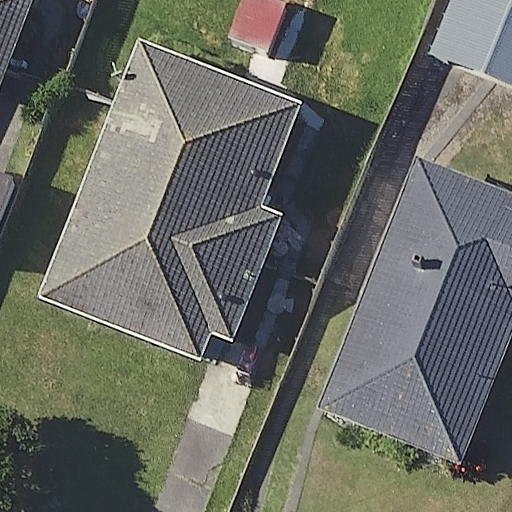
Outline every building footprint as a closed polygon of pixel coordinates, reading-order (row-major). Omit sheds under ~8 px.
[(0,0),(0,45),(16,0),(0,0)] [(289,7),(273,0),(221,0),(204,39),(263,65),(289,7)] [(511,0),(440,0),(419,53),(511,90),(511,0)] [(286,99),(122,39),(28,298),(210,364),(265,212),(247,205),(286,99)] [(511,199),(402,157),(307,406),(448,460),(505,311),(511,313),(511,199)]
